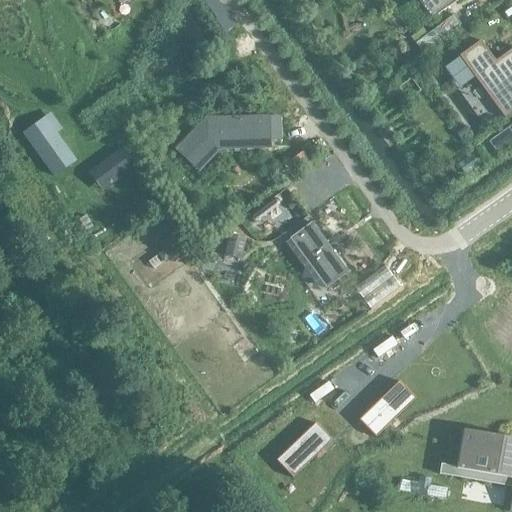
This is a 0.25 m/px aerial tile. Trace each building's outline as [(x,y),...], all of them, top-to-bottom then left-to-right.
[(418,0),(431,17),(430,18),(431,20),(457,0),(418,0)] [(453,15),(415,44),(422,53),(460,25),(453,15)] [(480,41),(459,56),(474,77),(495,61),(480,41)] [(504,116),(503,117),(504,119),(511,112),(511,49),(495,61),(474,77),(473,77),(474,79),(476,78),(504,116)] [(203,118),(174,149),(200,173),(219,153),(266,151),(266,143),(270,143),(269,116),(203,118)] [(45,117),(22,134),(54,178),(77,161),(45,117)] [(511,124),(488,142),(495,152),(511,139),(511,124)] [(120,149),(97,166),(110,183),(133,165),(120,149)] [(271,201),(251,216),(250,217),(250,219),(250,221),(251,222),(252,223),(254,223),(256,223),(257,222),(277,207),(278,206),(279,204),(279,202),(278,201),(276,200),(275,199),(273,200),(271,201)] [(294,200),(287,205),(290,210),(297,205),(294,200)] [(87,216),(80,220),(87,232),(94,228),(87,216)] [(348,273),(311,223),(289,239),(326,289),(348,273)] [(228,235),(223,256),(240,261),(245,239),(228,235)] [(384,267),(355,288),(370,309),(400,288),(384,267)] [(392,337),(372,351),(378,359),(397,345),(392,337)] [(399,382),(360,419),(376,436),(415,399),(399,382)] [(328,383),(308,397),(314,405),(334,391),(328,383)] [(316,422),(277,459),(294,477),(333,439),(316,422)] [(511,511),(511,439),(463,430),(456,469),(511,479),(511,494),(509,511),(511,511)]
